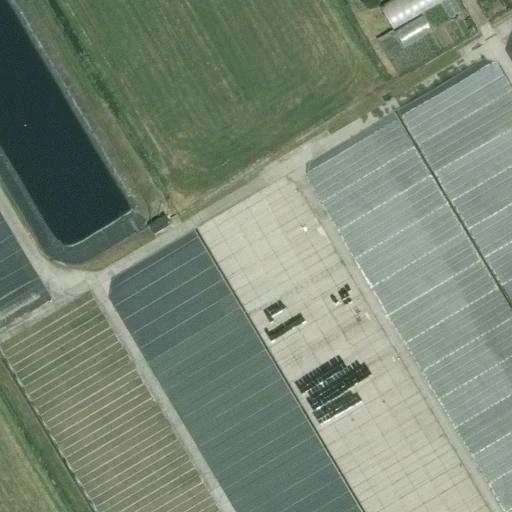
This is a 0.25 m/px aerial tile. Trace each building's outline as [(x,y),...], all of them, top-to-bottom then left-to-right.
[(379,0),(375,2),(388,25),(434,0),(379,0)] [(422,14),(430,25),(447,12),(439,1),(422,14)] [(398,45),(428,33),(421,13),(390,24),(398,45)] [(398,105),(502,302),(511,296),(511,138),(505,139),(511,135),(511,92),(511,88),(505,77),(489,79),(487,60),(476,65),(476,64),(398,105)] [(165,217),(148,227),(154,237),(171,226),(165,217)] [(511,411),(477,430),(488,451),(507,441),(503,434),(511,429),(511,411)] [(511,511),(511,434),(500,441),(505,471),(490,480),(508,511),(511,511)]
